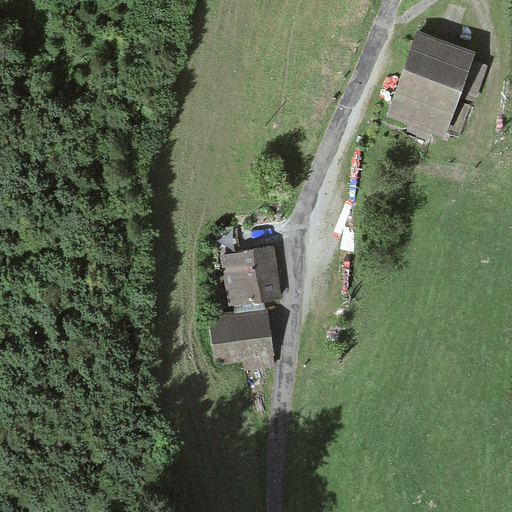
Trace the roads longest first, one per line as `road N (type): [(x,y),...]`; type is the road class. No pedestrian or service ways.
road 1 (unclassified): [(390,0),(296,248),(272,436),(271,511)]
road 2 (track): [(0,180),(12,141),(25,0)]
